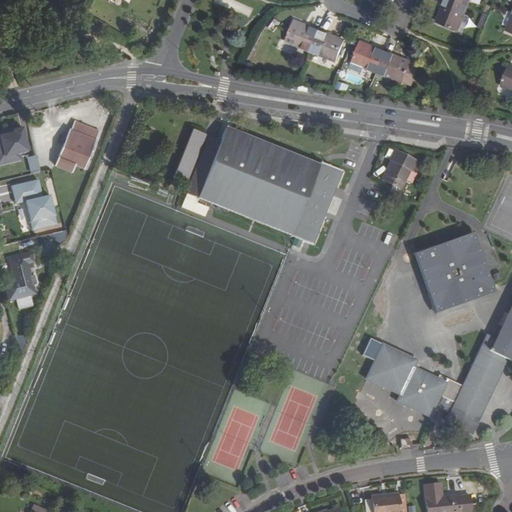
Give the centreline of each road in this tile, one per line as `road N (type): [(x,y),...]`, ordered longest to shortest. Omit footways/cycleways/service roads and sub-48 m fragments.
road 1 (tertiary): [(156,77),(511,139)]
road 2 (residential): [(257,511),(339,478),(511,457)]
road 3 (tertiary): [(0,104),(105,78),(156,77)]
